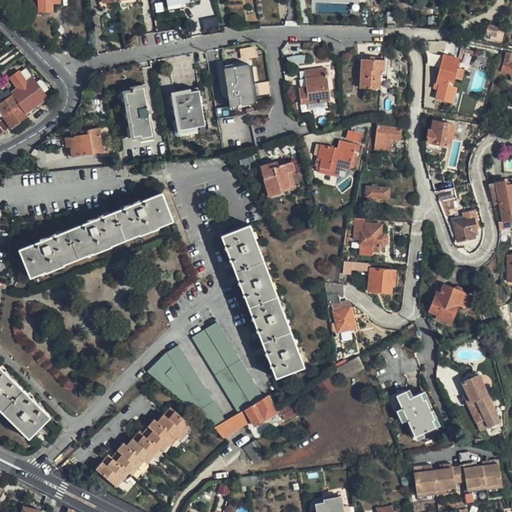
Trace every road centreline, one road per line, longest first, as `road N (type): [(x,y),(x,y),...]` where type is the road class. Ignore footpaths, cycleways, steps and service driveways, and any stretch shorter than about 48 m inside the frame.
road 1 (residential): [(272,33),(414,37),(421,66),(417,162),(425,188)]
road 2 (residential): [(425,188),(454,253),(469,262),(488,249),(491,225),(478,181),(483,148),(511,138)]
road 3 (residential): [(62,79),(107,60),(272,33)]
road 4 (residential): [(412,306),(462,451)]
